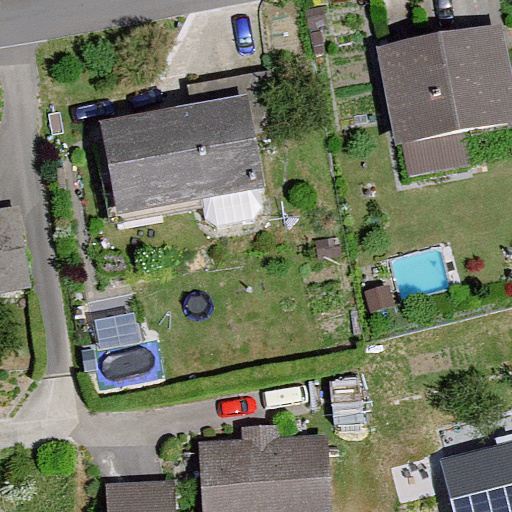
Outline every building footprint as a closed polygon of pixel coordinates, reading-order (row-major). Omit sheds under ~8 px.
[(511,120),(493,30),(370,56),(391,155),(511,129),(511,120)] [(268,224),(263,194),(250,107),(102,131),(116,219),(207,204),(211,233),(268,224)] [(0,294),(31,291),(22,212),(0,214),(0,294)] [(437,511),(511,511),(511,434),(425,455),(437,511)] [(180,511),(317,511),(313,438),(177,445),(180,511)] [(89,511),(161,511),(161,485),(89,487),(89,511)]
